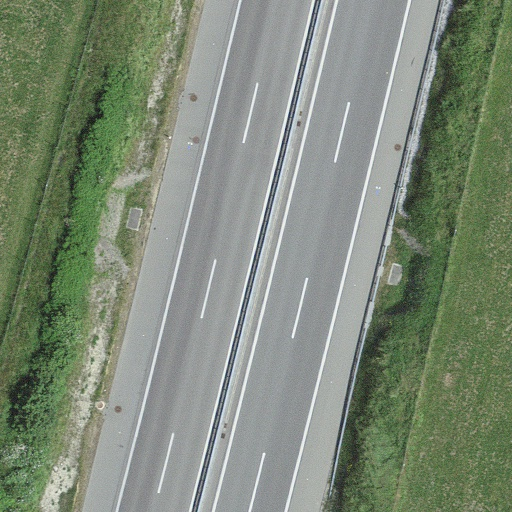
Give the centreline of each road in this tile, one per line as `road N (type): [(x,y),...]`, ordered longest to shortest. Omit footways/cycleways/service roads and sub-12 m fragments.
road 1 (motorway): [(276,0),(152,511)]
road 2 (motorway): [(252,511),(376,0)]
